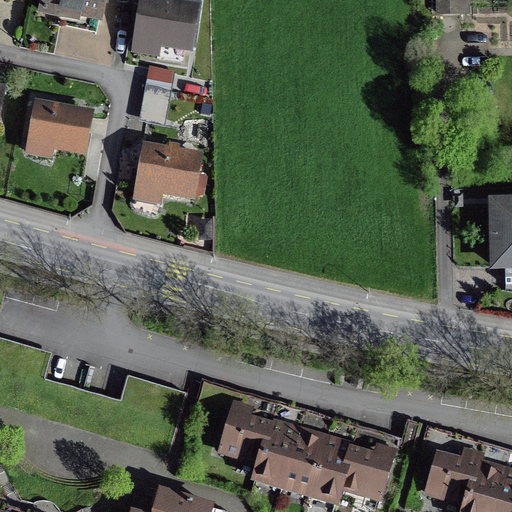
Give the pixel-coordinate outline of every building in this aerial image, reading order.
[(93,36),(94,36),(102,0),(43,0),(40,14),(59,18),(57,28),(58,28),(59,25),(94,32),(93,36)] [(437,0),(438,17),(458,16),(458,2),(465,2),(465,0),(437,0)] [(194,12),(141,3),(133,54),(156,58),(157,47),(188,51),(194,12)] [(169,94),(171,82),(146,77),(144,90),(169,94)] [(139,116),(164,121),(169,94),(144,90),(139,116)] [(49,149),(82,155),(89,118),(35,108),(27,156),(48,159),(49,149)] [(190,199),(197,160),(144,150),(135,201),(155,205),(157,194),(190,199)] [(511,206),(492,207),(493,270),(511,269),(511,206)] [(0,341),(0,368),(178,421),(185,396),(125,378),(118,402),(45,381),(52,357),(0,341)] [(362,456),(336,449),(310,441),(284,433),(258,426),(228,417),(218,453),(258,465),(254,481),(333,504),(339,489),(380,501),(391,465),(362,456)] [(511,511),(511,481),(490,475),(467,468),(435,458),(424,495),(465,507),(463,511),(511,511)] [(210,511),(211,511),(157,495),(157,502),(154,511),(210,511)]
